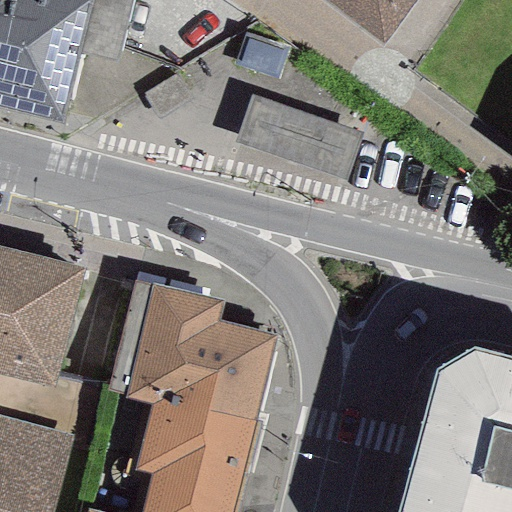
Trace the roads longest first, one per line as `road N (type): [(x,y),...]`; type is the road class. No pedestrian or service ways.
road 1 (primary): [(486,280),(187,209)]
road 2 (unclassified): [(511,181),(271,0)]
road 3 (primary): [(344,392),(328,337),(302,291),(187,209)]
road 4 (primary): [(344,392),(359,352),(395,307),(426,290),(486,280)]
road 5 (primary): [(187,209),(0,165)]
road 6 (primary): [(318,511),(344,392)]
